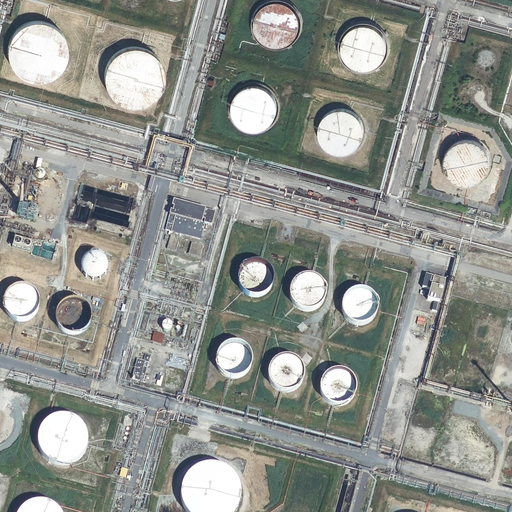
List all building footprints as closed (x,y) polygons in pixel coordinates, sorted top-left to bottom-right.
[(298,23),(298,20),(297,18),(297,15),(296,13),(294,11),(292,8),(290,7),(288,5),(286,4),(283,3),(281,2),(278,2),(276,2),(273,2),(270,3),(268,4),(265,5),(263,6),(261,8),(260,10),(258,13),(257,15),(256,18),(256,20),(255,23),(256,26),(256,28),(257,31),(258,33),(259,36),(261,38),(263,39),(265,41),(267,42),(270,43),(273,44),(275,44),(278,44),(281,44),(283,43),(286,42),(288,41),(290,40),(292,38),(294,36),(295,33),(297,31),(297,29),(298,26),(298,23)] [(66,59),(66,55),(67,51),(66,47),(66,44),(65,40),(63,37),(61,33),(59,31),(56,28),(53,26),(50,24),(46,22),(43,22),(39,21),(35,21),(31,21),(28,22),(24,24),(21,26),(18,28),(15,30),(13,33),(11,36),(9,40),(8,43),(7,47),(7,51),(7,54),(8,58),(9,62),(10,65),(12,68),(15,71),(17,74),(21,76),(24,78),(27,79),(31,80),(35,81),(38,81),(42,80),(46,79),(49,78),(53,76),(56,74),(58,72),(61,69),(63,65),(65,62),(66,59)] [(385,47),(384,44),(384,41),(383,39),(382,36),(381,34),(379,32),(377,30),(375,28),(372,27),(370,26),(367,25),(365,25),(362,25),(359,25),(357,26),(354,27),(352,28),(350,30),(348,32),(346,34),(345,36),(343,38),(343,41),(342,44),(342,46),(342,49),(342,52),(343,54),(344,57),(346,59),(348,61),(349,63),(352,64),(354,66),(356,67),(359,67),(362,68),(364,68),(367,67),(370,67),(372,66),(374,65),(377,63),(379,61),(380,59),(382,57),(383,54),(384,52),(384,49),(385,47)] [(162,84),(163,80),(163,76),(163,73),(163,69),(161,65),(160,62),(158,59),(155,56),(153,53),(150,51),(146,49),(143,48),(139,47),(136,46),(132,46),(128,47),(124,48),(121,49),(118,51),(115,53),(112,55),(109,58),(107,61),(106,65),(105,68),(104,72),(104,76),(104,80),(104,83),(106,87),(107,90),(109,93),(112,96),(114,99),(117,101),(121,103),(124,104),(128,105),(131,106),(135,106),(139,106),(143,105),(146,103),(149,101),(152,99),(155,97),(158,94),(160,91),(161,87),(162,84)] [(277,110),(277,108),(277,105),(276,102),(276,99),(274,97),(273,94),(271,92),(269,90),(267,88),(264,87),(262,86),(259,85),(256,85),(253,85),(250,85),(247,86),(245,87),(242,88),(240,90),(238,92),(236,94),(234,96),(233,99),(232,102),(232,104),(232,107),(232,110),(232,113),(233,116),(234,118),(236,121),(238,123),(240,125),(242,127),(245,128),(247,129),(250,130),(253,130),(256,130),(259,130),(261,129),(264,128),(267,127),(269,125),(271,123),(273,121),(274,119),(276,116),(276,113),(277,110)] [(364,134),(364,131),(364,128),(364,125),(363,122),(362,120),(360,117),(358,115),(356,113),(354,111),(351,110),(349,109),(346,108),(343,108),(340,108),(337,108),(335,109),(332,110),(329,111),(327,113),(325,115),(323,117),(322,120),(320,122),(319,125),(319,128),(319,130),(319,133),(319,136),(320,139),(321,141),(323,144),(325,146),(327,148),(329,150),(332,151),(334,152),(337,153),(340,153),(343,153),(346,153),(348,152),(351,151),(354,150),(356,148),(358,146),(360,144),(361,142),(363,139),(363,136),(364,134)] [(490,165),(490,162),(490,159),(489,156),(488,153),(487,151),(485,148),(484,146),(482,144),(479,142),(477,141),(474,140),(471,139),(468,139),(466,139),(463,139),(460,140),(457,141),(455,142),(452,144),(450,146),(449,148),(447,150),(446,153),(445,156),(444,158),(444,161),(444,164),(445,167),(446,170),(447,172),(448,175),(450,177),(452,179),(455,181),(457,182),(460,183),(463,184),(465,184),(468,184),(471,184),(474,183),(476,182),(479,181),(481,179),(483,177),(485,175),(487,173),(488,170),(489,167),(490,165)] [(44,174),(44,173),(43,172),(43,171),(41,170),(40,169),(39,169),(37,169),(36,170),(35,170),(34,172),(34,173),(33,174),(34,175),(34,177),(35,178),(36,179),(37,179),(38,180),(39,180),(41,179),(42,179),(43,178),(44,177),(44,176),(44,174)] [(91,203),(77,199),(75,204),(90,207),(91,203)] [(173,208),(172,211),(170,212),(170,213),(169,212),(166,222),(172,224),(170,232),(172,234),(170,235),(166,249),(175,251),(179,235),(200,240),(203,230),(206,231),(207,226),(211,227),(215,213),(173,202),(171,208),(173,208)] [(34,242),(13,237),(11,245),(32,251),(30,255),(41,258),(45,242),(34,239),(34,242)] [(202,246),(191,244),(188,255),(199,258),(202,246)] [(107,267),(107,266),(107,264),(106,262),(106,261),(105,259),(104,258),(103,256),(102,255),(100,254),(99,253),(97,252),(95,252),(94,252),(92,252),(90,252),(89,252),(87,253),(85,254),(84,255),(83,256),(82,257),(81,259),(80,261),(79,262),(79,264),(79,266),(79,267),(79,269),(80,271),(81,272),(82,274),(83,275),(84,276),(85,277),(87,278),(89,279),(90,279),(92,279),(94,279),(95,279),(97,279),(99,278),(100,277),(102,276),(103,275),(104,274),(105,272),(106,271),(106,269),(107,267)] [(273,282),(273,280),(273,277),(273,275),(272,273),(271,271),(270,269),(268,267),(267,266),(265,264),(263,263),(261,262),(259,262),(256,262),(254,262),(252,262),(250,262),(248,263),(246,264),(244,266),(242,267),(241,269),(239,271),(238,273),(238,275),(237,277),(237,279),(237,282),(238,284),(238,286),(239,288),(241,290),(242,292),(244,293),(246,295),(247,296),(250,297),(252,297),(254,298),(256,298),(258,297),(261,297),(263,296),(265,295),(267,294),(268,292),(270,290),(271,288),(272,286),(273,284),(273,282)] [(324,296),(325,293),(324,291),(324,289),(323,287),(322,285),(321,283),(320,281),(318,279),(316,278),(314,277),(312,276),(310,276),(308,275),(305,275),(303,276),(301,276),(299,277),(297,278),(295,279),(293,281),(292,283),(291,284),(290,287),(289,289),(289,291),(289,293),(289,295),(289,298),(290,300),(291,302),(292,304),(293,305),(295,307),(297,308),(299,310),(301,310),(303,311),(305,311),(308,311),(310,311),(312,310),(314,310),(316,308),(318,307),(320,306),(321,304),(322,302),(323,300),(324,298),(324,296)] [(445,280),(425,275),(422,288),(430,290),(427,300),(434,302),(432,311),(436,312),(445,280)] [(39,305),(39,303),(39,301),(38,298),(37,296),(36,294),(35,292),(34,290),(32,289),(30,288),(28,286),(26,286),(24,285),(22,285),(20,285),(17,285),(15,286),(13,286),(11,288),(9,289),(8,290),(6,292),(5,294),(4,296),(3,298),(3,300),(3,303),(3,305),(3,307),(4,309),(5,311),(6,313),(8,315),(9,317),(11,318),(13,319),(15,320),(17,320),(19,321),(22,321),(24,320),(26,320),(28,319),(30,318),(32,317),(34,315),(35,313),(36,312),(37,309),(38,307),(39,305)] [(377,309),(377,307),(377,305),(376,302),(376,300),(375,298),(373,296),(372,295),(370,293),(368,292),(367,291),(364,290),(362,289),(360,289),(358,289),(355,289),(353,290),(351,291),(349,292),(347,293),(346,294),(344,296),(343,298),(342,300),(341,302),(341,305),(341,307),(341,309),(341,311),(342,313),(343,315),(344,317),(346,319),(347,321),(349,322),(351,323),(353,324),(355,325),(358,325),(360,325),(362,325),(364,324),(366,323),(368,322),(370,321),(372,319),(373,318),(375,316),(375,314),(376,311),(377,309)] [(91,320),(91,318),(91,316),(91,313),(90,311),(89,309),(88,307),(86,305),(85,304),(83,302),(81,301),(79,301),(77,300),(74,300),(72,300),(70,300),(68,300),(66,301),(64,302),(62,304),(60,305),(59,307),(57,309),(56,311),(56,313),(55,315),(55,318),(55,320),(56,322),(56,324),(57,326),(59,328),(60,330),(62,331),(63,333),(65,334),(68,335),(70,335),(72,336),(74,336),(77,335),(79,335),(81,334),(83,333),(85,332),(86,330),(88,328),(89,326),(90,324),(91,322),(91,320)] [(159,322),(159,321),(158,320),(158,319),(157,319),(155,318),(154,318),(153,318),(152,319),(151,319),(150,320),(150,321),(149,322),(149,324),(150,325),(150,326),(151,327),(152,327),(154,328),(155,328),(156,327),(157,327),(158,326),(159,325),(159,324),(159,322)] [(171,326),(171,324),(171,323),(170,322),(169,322),(168,321),(167,321),(165,321),(164,322),(163,322),(162,323),(162,324),(162,326),(162,327),(162,328),(163,329),(164,330),(165,331),(166,331),(167,331),(168,331),(169,330),(170,329),(171,328),(171,327),(171,326)] [(251,362),(251,360),(251,358),(250,355),(250,353),(249,351),(247,349),(246,348),(244,346),(243,345),(241,344),(238,343),(236,342),(234,342),(232,342),(230,342),(227,343),(225,343),(223,345),(221,346),(220,347),(218,349),(217,351),(216,353),(215,355),(215,358),(215,360),(215,362),(215,364),(216,366),(217,368),(218,370),(220,372),(221,374),(223,375),(225,376),(227,377),(229,377),(232,378),(234,378),(236,378),(238,377),(241,376),(242,375),(244,374),(246,372),(247,370),(249,369),(250,367),(250,364),(251,362)] [(143,360),(137,358),(131,378),(150,383),(152,376),(146,375),(146,377),(144,377),(146,369),(143,368),(143,366),(147,367),(150,356),(145,354),(143,360)] [(303,376),(303,374),(303,372),(303,369),(302,367),(301,365),(300,363),(298,362),(297,360),(295,359),(293,358),(291,357),(289,356),(286,356),(284,356),(282,356),(280,357),(278,357),(275,359),(274,360),(272,361),(271,363),(269,365),(268,367),(268,369),(267,371),(267,374),(267,376),(268,378),(268,380),(269,382),(270,384),(272,386),(274,388),(275,389),(277,390),(279,391),(282,391),(284,392),(286,392),(288,391),(291,391),(293,390),(295,389),(297,388),(298,386),(300,384),(301,383),(302,380),(302,378),(303,376)] [(355,390),(355,388),(355,386),(355,383),(354,381),(353,379),(352,377),(350,375),(349,374),(347,373),(345,371),(343,371),(341,370),(338,370),(336,370),(334,370),(332,371),(330,371),(328,372),(326,374),(324,375),(323,377),(322,379),(321,381),(320,383),(319,385),(319,388),(319,390),(320,392),(320,394),(321,396),(323,398),(324,400),(326,402),(328,403),(330,404),(332,405),(334,405),(336,406),(338,406),(341,405),(343,405),(345,404),(347,403),(349,402),(350,400),(352,398),(353,396),(354,394),(355,392),(355,390)] [(15,424),(15,420),(15,417),(14,414),(13,411),(12,408),(10,405),(8,403),(6,401),(3,399),(1,397),(0,397),(0,443),(3,442),(6,440),(8,438),(10,435),(12,433),(13,430),(14,427),(15,424)] [(88,443),(88,440),(88,437),(88,434),(87,430),(85,428),(84,425),(81,422),(79,420),(77,418),(74,417),(71,416),(68,415),(65,414),(61,414),(58,415),(55,416),(52,417),(49,418),(47,420),(44,422),(42,425),(41,427),(39,430),(38,433),(38,436),(37,440),(38,443),(38,446),(39,449),(41,452),(42,455),(44,457),(47,459),(49,461),(52,463),(55,464),(58,465),(61,465),(64,465),(68,465),(71,464),(74,463),(76,461),(79,459),(81,457),(83,455),(85,452),(86,449),(87,446),(88,443)] [(240,502),(241,499),(241,495),(241,491),(240,487),(239,483),(237,480),(235,477),(233,474),(230,471),(227,469),(223,467),(220,465),(216,464),(212,464),(208,464),(204,464),(201,465),(197,467),(194,469),(191,471),(188,474),(185,476),(183,480),(182,483),(180,487),(180,491),(179,495),(180,498),(180,502),(181,506),(183,509),(184,511),(235,511),(237,510),(239,506),(240,502)] [(60,511),(59,510),(56,507),(54,505),(51,504),(48,503),(45,502),(42,501),(39,501),(36,502),(32,503),(30,504),(27,505),(24,507),(22,509),(20,511),(19,511),(60,511)]
